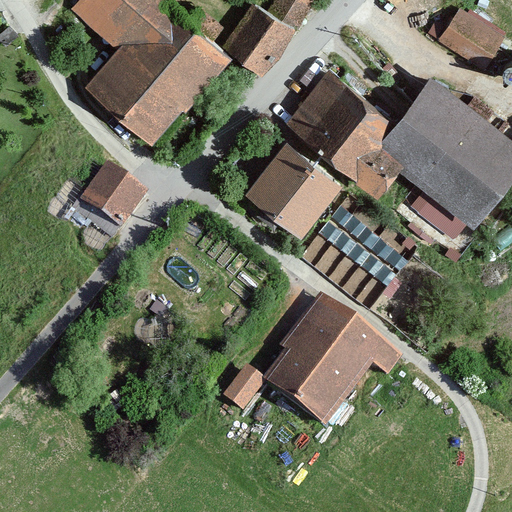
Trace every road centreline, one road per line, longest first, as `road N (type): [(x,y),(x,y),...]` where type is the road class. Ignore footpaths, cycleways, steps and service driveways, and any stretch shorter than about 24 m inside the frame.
road 1 (unclassified): [(181,190),(0,392)]
road 2 (residential): [(355,0),(181,190)]
